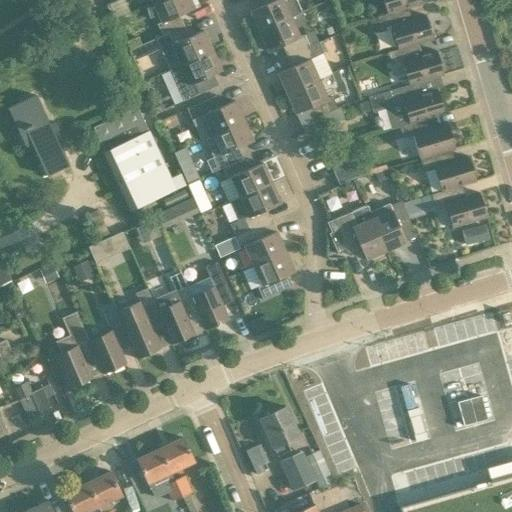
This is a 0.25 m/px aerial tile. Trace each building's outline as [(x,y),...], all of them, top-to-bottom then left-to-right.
[(114,0),(112,1),(119,27),(135,23),(128,0),(114,0)] [(157,25),(162,36),(184,26),(179,15),(193,8),(189,0),(158,0),(152,3),(161,23),(157,25)] [(249,11),(258,32),(291,18),(301,13),(295,0),(261,0),(263,5),(249,11)] [(382,0),(387,14),(401,10),(421,4),(420,0),(382,0)] [(505,2),(497,5),(502,16),(510,13),(505,2)] [(390,25),(398,50),(412,45),(432,39),(425,15),(404,21),(401,10),(387,14),(387,15),(378,17),(381,28),(390,25)] [(281,45),(286,56),(317,42),(312,32),(300,37),(291,18),(258,32),(267,51),(281,45)] [(155,39),(169,70),(212,50),(203,30),(189,37),(184,26),(162,36),(155,39)] [(137,37),(127,41),(129,48),(140,44),(137,37)] [(154,39),(129,51),(133,60),(158,49),(154,39)] [(277,73),(286,94),(319,79),(319,78),(331,73),(322,53),(323,53),(318,42),(317,42),(286,56),(291,67),(277,73)] [(404,72),(408,85),(412,84),(443,75),(435,50),(415,56),(412,45),(398,50),(388,53),(395,75),(404,72)] [(221,71),(212,50),(169,70),(183,101),(218,85),(213,74),(221,71)] [(327,98),(319,79),(286,94),(295,114),(309,107),(314,118),(317,117),(336,108),(331,97),(327,98)] [(393,129),(400,127),(423,120),(444,113),(436,89),(416,95),(412,84),(408,85),(368,98),(371,108),(385,104),(393,129)] [(35,95),(8,108),(26,145),(31,143),(46,176),(68,166),(35,95)] [(200,140),(205,138),(243,121),(234,101),(220,107),(215,96),(187,108),(200,140)] [(102,152),(129,211),(184,185),(180,174),(171,179),(148,131),(147,131),(136,107),(93,127),(104,151),(102,152)] [(339,107),(336,108),(317,117),(323,129),(344,119),(339,107)] [(413,135),(420,159),(444,152),(454,149),(447,124),(427,131),(423,120),(400,127),(403,138),(413,135)] [(211,172),(221,168),(243,158),(238,147),(252,141),(243,121),(205,138),(213,158),(206,161),(211,172)] [(173,153),(180,168),(192,163),(185,148),(173,153)] [(433,167),(441,192),(455,188),(475,181),(468,157),(448,163),(444,152),(420,159),(423,170),(433,167)] [(221,168),(227,180),(230,178),(239,197),(271,183),(262,163),(248,169),(243,158),(221,168)] [(386,169),(375,174),(379,182),(390,177),(386,169)] [(230,223),(235,236),(256,227),(270,220),(266,209),(280,203),(271,183),(239,197),(229,201),(237,220),(230,223)] [(486,217),(479,193),(459,199),(455,188),(441,192),(431,195),(434,206),(444,203),(451,227),(486,217)] [(211,208),(207,198),(196,203),(200,213),(211,208)] [(190,199),(157,214),(164,228),(197,213),(190,199)] [(388,204),(368,212),(385,251),(405,242),(399,228),(410,223),(401,202),(390,207),(388,204)] [(328,233),(337,254),(359,246),(365,260),(385,251),(368,212),(365,206),(326,222),(331,232),(328,233)] [(97,212),(87,217),(97,238),(107,233),(97,212)] [(484,225),(462,231),(466,244),(487,238),(484,225)] [(243,246),(252,266),(284,251),(275,231),(261,237),(256,227),(235,236),(240,247),(243,246)] [(121,232),(88,247),(95,263),(128,248),(121,232)] [(262,299),(284,289),(279,278),(293,271),(284,251),(252,266),(261,286),(257,287),(262,299)] [(86,261),(72,267),(78,282),(92,276),(86,261)] [(210,276),(186,287),(196,310),(204,329),(228,319),(219,299),(230,295),(217,262),(206,267),(210,276)] [(3,265),(0,266),(0,285),(10,281),(3,265)] [(53,265),(40,270),(45,282),(57,277),(53,265)] [(175,290),(151,300),(162,324),(170,344),(194,334),(185,314),(196,310),(186,287),(179,271),(169,275),(175,290)] [(138,301),(116,311),(128,339),(136,359),(160,348),(151,329),(162,324),(151,300),(146,288),(135,293),(138,301)] [(112,330),(88,341),(93,354),(102,373),(125,363),(117,344),(128,339),(116,311),(112,302),(100,307),(108,326),(109,325),(112,330)] [(20,304),(11,308),(17,321),(26,317),(20,304)] [(68,388),(91,378),(83,358),(93,354),(88,341),(75,312),(62,318),(69,335),(55,341),(60,352),(53,355),(68,388)] [(266,316),(254,320),(258,330),(270,325),(266,316)] [(0,342),(0,353),(10,349),(5,340),(0,342)] [(14,359),(10,349),(0,353),(0,357),(3,364),(14,359)] [(17,400),(19,399),(32,393),(32,392),(27,382),(12,389),(17,400)] [(41,388),(32,392),(32,393),(19,399),(29,421),(40,415),(39,412),(50,407),(41,388)] [(298,436),(285,406),(259,419),(272,448),(273,448),(277,457),(290,451),(285,442),(298,436)] [(181,437),(159,448),(170,473),(193,462),(181,437)] [(256,446),(246,450),(257,474),(267,469),(256,446)] [(147,483),(170,473),(159,448),(136,458),(147,483)] [(318,486),(330,481),(317,452),(305,457),(318,486)] [(300,453),(280,463),(293,491),(313,482),(300,453)] [(109,471),(86,482),(100,511),(112,511),(107,502),(121,496),(109,471)] [(400,511),(511,511),(511,474),(399,506),(400,511)] [(185,475),(174,480),(182,497),(192,492),(185,475)] [(171,501),(182,497),(174,480),(164,485),(171,501)] [(100,511),(86,482),(63,492),(72,511),(85,511),(89,510),(89,511),(100,511)] [(51,511),(47,501),(23,511),(51,511)]
